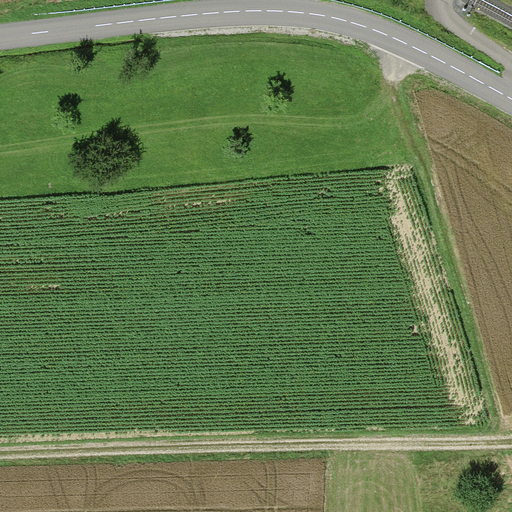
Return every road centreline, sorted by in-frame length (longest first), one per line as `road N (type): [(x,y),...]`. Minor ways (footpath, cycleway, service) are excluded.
road 1 (tertiary): [(0,36),(194,15),(318,15),(381,33),(511,101)]
road 2 (track): [(511,447),(0,456)]
road 3 (track): [(407,45),(392,77),(497,447)]
